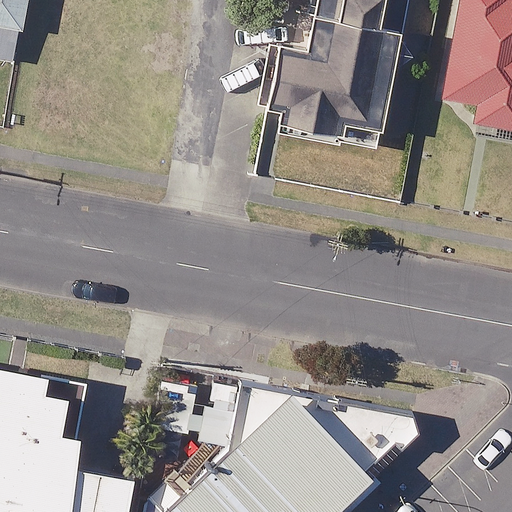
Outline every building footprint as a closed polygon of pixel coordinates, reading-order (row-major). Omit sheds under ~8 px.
[(0,0),(0,57),(21,61),(30,0),(0,0)] [(410,0),(322,0),(320,14),(284,7),(265,108),(290,113),(286,133),(382,151),(410,0)] [(511,0),(463,0),(446,100),(481,106),(478,123),(511,128),(511,0)] [(92,384),(0,366),(0,511),(132,511),(139,480),(76,468),(92,384)] [(201,376),(162,372),(156,431),(195,436),(201,376)] [(206,426),(182,449),(189,457),(150,494),(167,511),(354,511),(384,484),(373,471),(398,448),(403,454),(430,429),(401,397),(211,377),(206,426)]
